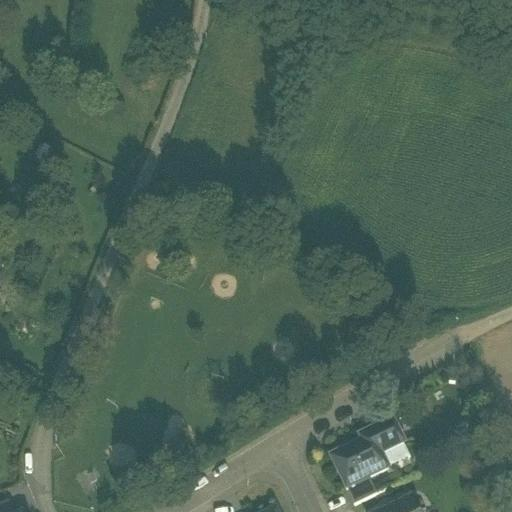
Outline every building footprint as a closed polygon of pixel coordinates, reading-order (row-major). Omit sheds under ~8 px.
[(39,145),(32,161),(46,166),(52,151),(39,145)] [(388,471),(381,457),(402,447),(404,446),(393,423),(359,439),(364,448),(350,454),(348,451),(330,460),(346,492),(368,481),(370,480),(388,471)] [(408,461),(402,447),(381,457),(388,471),(408,461)] [(388,471),(370,480),(374,489),(392,480),(388,471)] [(346,492),(354,508),(376,498),(368,481),(346,492)] [(511,483),(505,483),(503,504),(511,504),(511,483)] [(414,511),(410,500),(384,511),(414,511)] [(0,506),(0,511),(12,511),(9,503),(0,506)]
